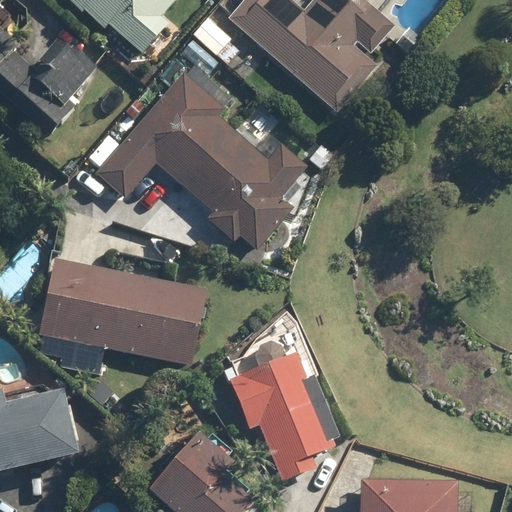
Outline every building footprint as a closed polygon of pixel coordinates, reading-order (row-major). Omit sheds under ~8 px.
[(61,0),(100,35),(107,28),(139,59),(167,28),(159,21),(178,0),(61,0)] [(285,0),(241,0),(228,15),(336,118),(379,72),(367,60),(395,31),(362,0),(316,0),(302,15),(285,0)] [(0,98),(46,140),(71,113),(65,107),(94,76),(58,44),(32,72),(0,42),(0,32),(9,23),(0,15),(0,9),(2,7),(0,5),(0,98)] [(208,25),(195,40),(227,68),(240,53),(208,25)] [(189,68),(96,176),(124,201),(154,166),(212,216),(206,222),(233,244),(237,239),(255,254),(290,213),(277,202),(305,169),(281,149),(268,164),(216,119),(230,103),(189,68)] [(204,294),(52,265),(34,359),(79,367),(83,347),(189,368),(204,294)] [(258,372),(229,382),(246,432),(259,427),(280,485),(314,473),(310,461),(334,452),(331,444),(337,442),(314,377),(306,380),(298,358),(284,363),(280,351),(279,350),(278,350),(278,349),(277,348),(276,348),(275,347),(274,347),(273,346),(272,346),(271,346),(270,345),(269,345),(268,345),(267,345),(266,345),(265,345),(264,346),(263,346),(262,346),(261,347),(260,347),(260,348),(259,348),(258,349),(257,350),(257,351),(256,351),(255,352),(255,353),(255,354),(254,355),(254,356),(254,357),(254,358),(254,359),(258,372)] [(0,479),(76,463),(61,397),(0,409),(0,479)] [(231,470),(197,439),(145,496),(162,511),(249,511),(253,508),(222,479),(231,470)] [(453,511),(454,488),(358,486),(357,511),(453,511)]
